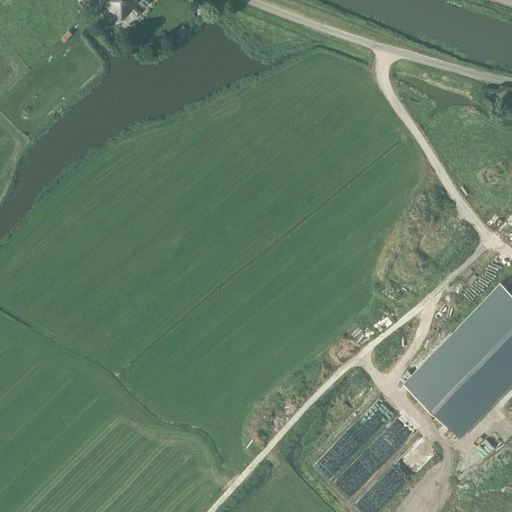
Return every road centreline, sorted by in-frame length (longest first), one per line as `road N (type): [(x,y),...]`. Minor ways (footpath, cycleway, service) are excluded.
road 1 (track): [(212,511),(360,356),(490,241)]
road 2 (unclassified): [(511,84),(246,0)]
road 3 (track): [(511,260),(466,213),(391,96),(385,49)]
